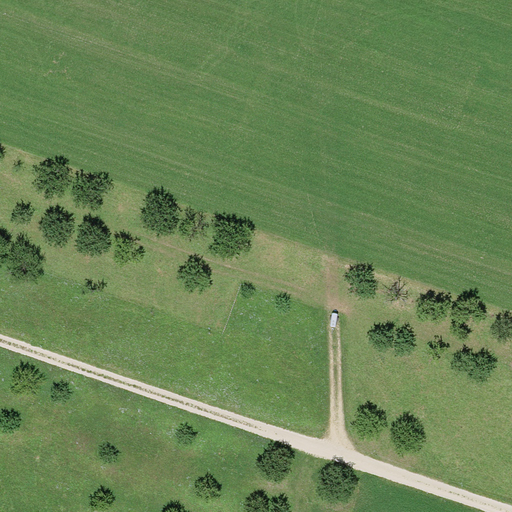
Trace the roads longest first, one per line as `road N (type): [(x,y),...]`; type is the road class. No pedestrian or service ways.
road 1 (track): [(0,343),(502,511)]
road 2 (track): [(331,453),(328,293)]
